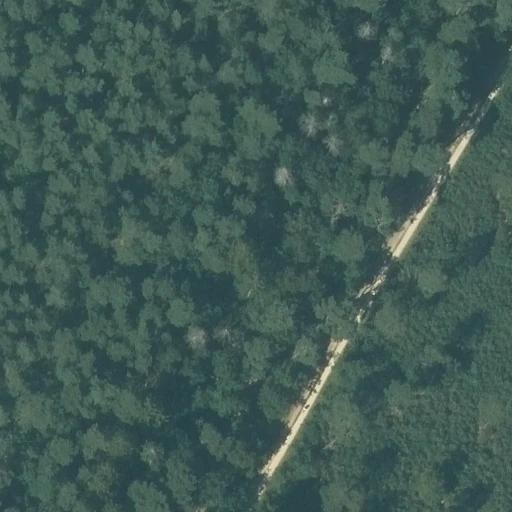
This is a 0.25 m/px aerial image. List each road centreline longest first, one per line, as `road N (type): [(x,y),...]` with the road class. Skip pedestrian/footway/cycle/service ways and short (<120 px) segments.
road 1 (track): [(398,0),(83,511)]
road 2 (unknown): [(217,511),(511,32)]
